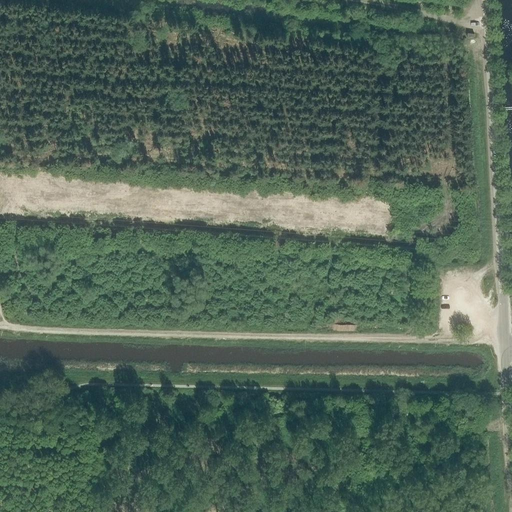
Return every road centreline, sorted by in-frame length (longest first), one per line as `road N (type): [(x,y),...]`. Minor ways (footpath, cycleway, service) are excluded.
road 1 (track): [(5,324),(24,334),(505,344)]
road 2 (unclassified): [(505,344),(485,0)]
road 3 (track): [(486,16),(458,23),(330,0)]
road 4 (unclassified): [(511,478),(505,344)]
